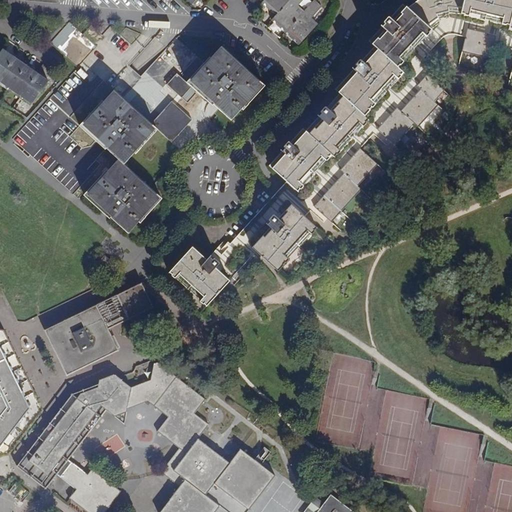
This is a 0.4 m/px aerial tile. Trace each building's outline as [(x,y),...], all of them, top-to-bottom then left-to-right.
[(264,0),(262,2),(276,15),(289,0),(264,0)] [(289,0),(276,15),(272,20),(285,32),(303,12),(298,7),(303,0),(289,0)] [(304,9),(312,0),(304,0),(300,5),(304,9)] [(511,0),(412,0),(405,6),(425,24),(433,18),(431,13),(444,10),(444,5),(458,7),(456,12),(460,12),(460,13),(464,14),(465,9),(499,17),(498,22),(501,23),(502,22),(506,23),(505,28),(508,29),(508,30),(511,30),(511,0)] [(314,1),(303,12),(285,32),(299,44),(317,25),(310,19),(321,7),(314,1)] [(425,24),(405,6),(402,3),(388,19),(387,18),(386,18),(383,22),(383,23),(367,41),(372,46),(359,61),(358,60),(357,61),(354,64),(354,65),(355,66),(333,90),(337,94),(324,108),(324,107),(323,107),(319,112),(319,113),(319,114),(304,131),(301,128),(288,143),(287,143),(286,143),(282,147),(282,148),(282,149),(267,166),(287,185),(296,192),(298,190),(299,190),(302,187),(297,183),(321,157),(325,161),(328,158),(328,157),(330,155),(332,157),(335,154),(336,155),(339,152),(335,148),(358,122),(363,126),(365,123),(364,122),(366,120),(363,117),(368,111),(367,110),(370,107),(371,108),(373,104),(369,100),(391,75),(396,80),(398,76),(401,72),(395,67),(398,64),(399,65),(402,62),(397,57),(420,32),(425,36),(428,33),(427,32),(430,29),(425,24)] [(487,60),(493,37),(470,32),(469,35),(463,34),(458,53),(487,60)] [(501,33),(499,43),(505,44),(507,34),(501,33)] [(181,99),(192,88),(212,106),(213,105),(231,120),(241,109),(242,110),(264,86),(255,77),(221,47),(210,59),(209,58),(186,83),(177,74),(167,85),(178,95),(180,93),(183,95),(181,98),(181,99)] [(0,53),(0,77),(14,58),(2,50),(0,53)] [(25,66),(14,58),(0,77),(0,82),(9,89),(25,66)] [(9,89),(20,97),(36,74),(25,66),(9,89)] [(36,74),(20,97),(31,105),(48,82),(36,74)] [(404,107),(407,110),(403,115),(400,112),(396,109),(381,125),(383,128),(379,132),(393,145),(412,124),(416,127),(436,105),(432,102),(442,91),(426,76),(416,87),(419,90),(404,107)] [(169,100),(149,122),(113,90),(102,101),(101,100),(78,125),(104,148),(105,148),(119,159),(108,171),(107,170),(84,195),(110,219),(111,217),(128,233),(138,221),(140,223),(145,218),(145,217),(162,198),(123,163),(133,152),(134,153),(139,148),(139,147),(156,129),(170,141),(190,119),(172,103),(169,106),(167,104),(170,101),(169,100)] [(357,185),(376,164),(360,149),(344,166),(347,169),(343,173),(344,174),(328,191),(331,194),(326,199),(324,196),(313,208),(329,223),(360,189),(357,185)] [(272,217),(277,221),(291,207),(304,218),(313,208),(296,192),(287,185),(221,257),(215,251),(208,258),(211,261),(212,260),(218,264),(218,266),(213,271),(227,284),(256,251),(252,248),(269,230),(264,226),(267,223),(266,221),(271,216),(272,217)] [(304,218),(291,207),(277,221),(272,217),(271,216),(266,221),(267,223),(264,226),(269,230),(252,248),(256,251),(278,271),(281,267),(280,266),(283,263),(284,264),(287,260),(282,256),(305,231),(310,235),(313,232),(312,231),(315,229),(304,218)] [(174,279),(178,274),(203,297),(199,301),(202,304),(203,304),(206,306),(227,284),(213,271),(218,266),(218,264),(212,260),(211,261),(208,258),(204,263),(189,249),(168,272),(171,275),(171,276),(174,279)] [(150,306),(140,285),(48,329),(70,372),(116,350),(106,328),(150,306)] [(15,353),(12,346),(4,330),(0,329),(0,456),(8,456),(34,423),(29,420),(23,415),(28,410),(3,360),(15,353)] [(23,415),(29,420),(40,406),(41,403),(15,353),(3,360),(28,410),(23,415)] [(139,394),(148,400),(168,416),(157,430),(179,448),(161,472),(167,471),(183,483),(180,486),(159,511),(214,511),(220,505),(207,495),(216,484),(250,511),(278,475),(243,448),(233,462),(201,437),(212,424),(198,413),(209,398),(161,360),(159,360),(157,362),(151,378),(135,384),(118,372),(99,379),(99,381),(98,385),(81,391),(45,439),(39,435),(14,467),(44,490),(57,474),(76,488),(68,498),(85,511),(105,511),(121,492),(91,469),(87,475),(67,460),(108,407),(116,414),(128,410),(128,408),(130,398),(139,394)] [(39,435),(45,439),(81,391),(98,385),(99,381),(73,391),(39,435)] [(130,398),(128,408),(148,400),(139,394),(130,398)] [(125,421),(126,421),(128,410),(116,414),(125,421)] [(167,471),(161,472),(180,486),(183,483),(167,471)] [(359,511),(335,493),(328,502),(319,495),(305,511),(359,511)]
